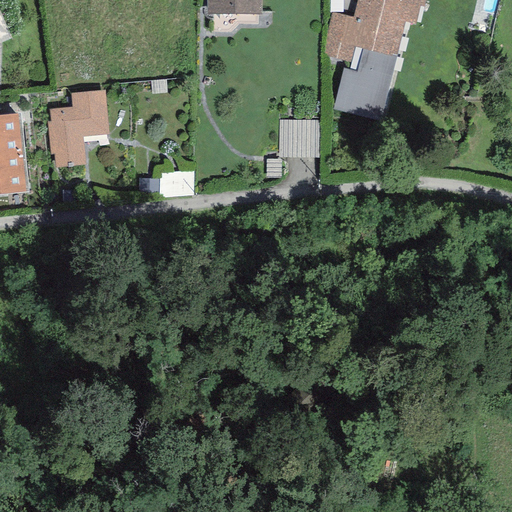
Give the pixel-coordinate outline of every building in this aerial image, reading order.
[(261,0),(207,0),(207,14),(261,14),(261,0)] [(357,0),(352,17),(332,13),(325,39),(328,57),(349,63),(354,46),(363,49),(396,57),(405,22),(414,24),(419,6),(423,7),(424,0),(357,0)] [(381,119),(396,57),(363,49),(357,75),(344,72),(335,109),(381,119)] [(104,91),(71,94),(72,107),(49,109),(50,121),(47,122),(50,155),(55,154),(56,167),(84,165),(82,137),(107,135),(104,91)] [(0,156),(24,154),(20,113),(0,115),(0,156)] [(321,120),(278,121),(279,158),(321,158),(321,120)] [(24,154),(0,156),(0,194),(27,191),(24,154)]
